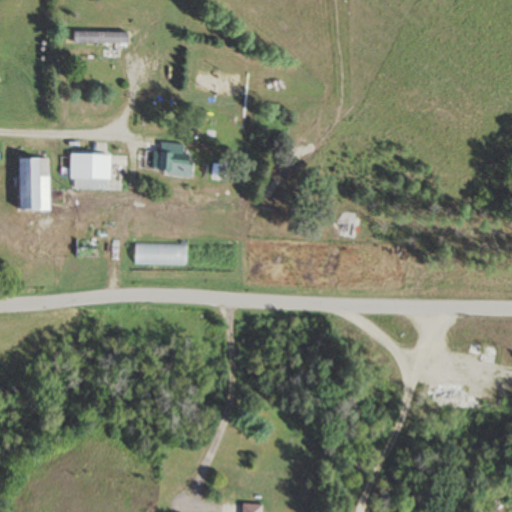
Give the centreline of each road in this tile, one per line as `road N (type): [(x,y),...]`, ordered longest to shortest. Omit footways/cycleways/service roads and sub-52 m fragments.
road 1 (residential): [(0,305),(154,294),(511,308)]
road 2 (residential): [(0,133),(121,135)]
